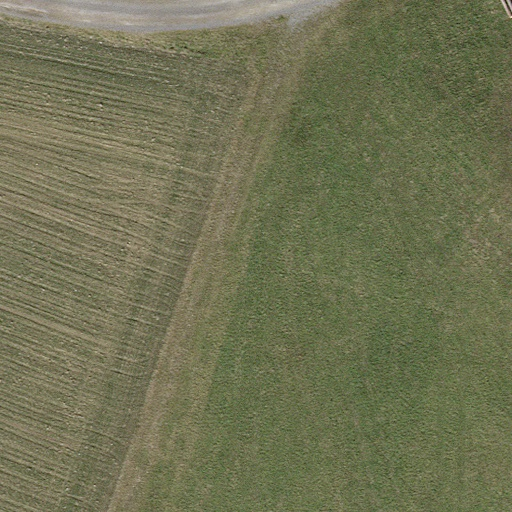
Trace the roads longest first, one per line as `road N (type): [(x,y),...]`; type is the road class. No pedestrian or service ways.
road 1 (track): [(297,10),(222,121),(90,511)]
road 2 (track): [(320,0),(297,10),(137,25),(13,0)]
